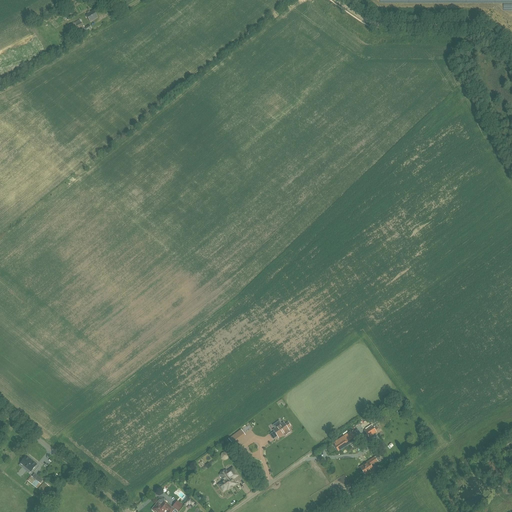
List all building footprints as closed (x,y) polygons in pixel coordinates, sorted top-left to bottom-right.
[(90,22),(98,17),(93,10),(90,12),(89,11),(87,12),(88,14),(86,15),(90,22)] [(65,39),(68,37),(70,40),(75,37),(77,40),(87,33),(87,32),(92,29),(89,25),(84,28),(81,22),(82,21),(81,19),(74,22),(68,24),(71,30),(63,34),(65,39)] [(273,430),(274,432),(277,436),(278,438),(285,433),(286,435),(290,433),(288,431),(289,430),(287,428),(291,426),(288,422),(285,425),(284,423),(281,424),(279,421),(273,426),(275,429),(273,430)] [(376,432),(372,426),(364,431),(369,437),(376,432)] [(237,439),(244,434),(241,429),(234,435),(237,439)] [(343,438),(339,440),(340,442),(337,444),(336,445),(339,451),(348,445),(343,438)] [(26,456),(21,463),(31,472),(37,465),(26,456)] [(365,476),(373,471),(370,466),(377,461),(374,457),(368,462),(360,467),(365,476)] [(225,480),(220,484),(221,485),(221,486),(221,487),(222,488),(223,489),(224,490),(228,488),(228,489),(235,484),(232,478),(233,477),(234,478),(238,475),(233,468),(228,471),(229,471),(227,472),(226,470),(225,471),(224,471),(223,471),(222,472),(221,473),(221,474),(220,474),(225,480)] [(40,483),(43,480),(34,473),(32,477),(40,483)] [(49,486),(44,482),(39,488),(43,492),(49,486)] [(189,498),(184,504),(187,506),(188,505),(189,506),(190,505),(192,506),(195,503),(189,498)] [(161,505),(158,502),(156,505),(155,505),(153,508),(153,509),(153,510),(153,511),(155,511),(163,511),(165,509),(168,511),(167,511),(172,511),(175,509),(164,501),(161,505)] [(180,503),(178,501),(173,506),(179,511),(184,504),(182,502),(180,503)]
